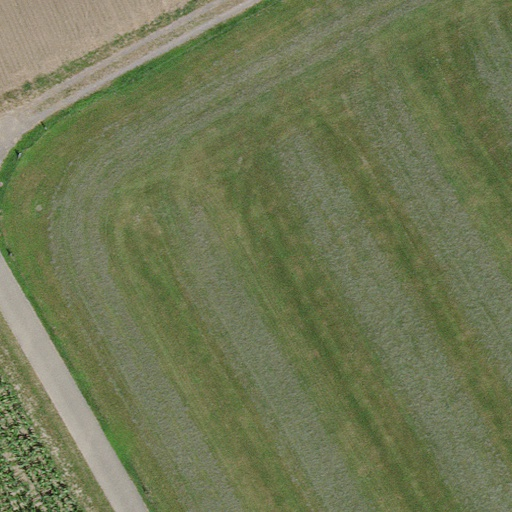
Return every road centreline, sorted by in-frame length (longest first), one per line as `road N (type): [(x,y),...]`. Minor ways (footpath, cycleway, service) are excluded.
road 1 (track): [(124,511),(0,280)]
road 2 (track): [(227,0),(0,129)]
